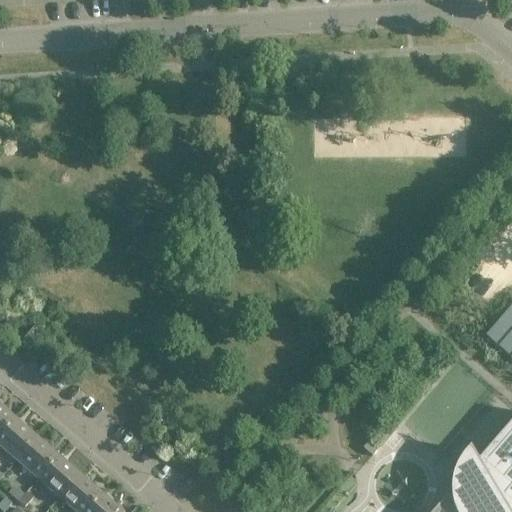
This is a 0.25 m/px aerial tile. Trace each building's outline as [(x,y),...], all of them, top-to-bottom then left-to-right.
[(511,307),(486,337),(499,348),(511,332),(511,307)] [(35,350),(44,339),(33,330),(24,340),(35,350)] [(511,332),(499,348),(511,359),(511,358),(511,332)] [(0,434),(14,418),(0,406),(0,434)] [(36,438),(14,418),(0,434),(0,447),(15,461),(36,438)] [(511,511),(511,423),(477,464),(470,451),(468,452),(470,455),(467,457),(465,460),(463,463),(460,466),(458,472),(456,475),(455,479),(454,483),(453,486),(453,490),(453,492),(453,496),(453,498),(453,502),(454,506),(453,506),(446,500),(435,511),(511,511)] [(58,457),(36,438),(15,461),(37,480),(58,457)] [(370,441),(363,449),(372,457),(380,449),(370,441)] [(59,499),(80,476),(58,457),(37,480),(59,499)] [(87,511),(102,495),(80,476),(59,499),(73,511),(87,511)] [(24,496),(14,488),(8,495),(17,503),(24,496)] [(17,503),(24,510),(33,500),(26,494),(24,496),(17,503)] [(121,511),(102,495),(87,511),(121,511)] [(6,511),(12,505),(6,500),(0,506),(0,511),(1,511),(6,511)]
